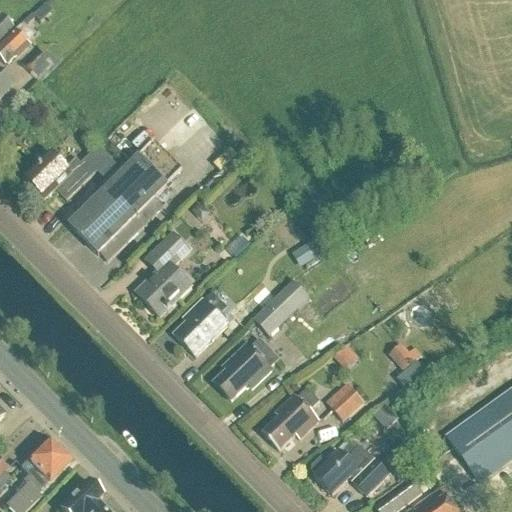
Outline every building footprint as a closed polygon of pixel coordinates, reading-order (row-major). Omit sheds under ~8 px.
[(0,18),(0,46),(14,32),(0,18)] [(0,47),(0,63),(4,68),(5,68),(7,70),(16,61),(17,62),(30,50),(27,46),(34,39),(22,27),(0,47)] [(0,101),(10,92),(0,81),(0,101)] [(154,147),(138,163),(69,231),(97,260),(99,259),(107,266),(162,212),(154,204),(182,176),(154,147)] [(50,158),(22,185),(44,207),(56,195),(66,205),(96,176),(103,183),(117,169),(100,151),(82,168),(78,164),(67,175),(50,158)] [(163,271),(135,298),(159,323),(191,292),(172,272),(188,255),(173,239),(152,260),(163,271)] [(228,254),(235,262),(248,251),(250,249),(242,240),(228,254)] [(293,287),(252,326),(268,342),(309,304),(293,287)] [(186,327),(173,341),(195,362),(227,330),(202,305),(183,324),(186,327)] [(260,343),(250,353),(246,349),(226,368),(230,372),(213,388),(230,406),(247,390),(251,394),(271,375),(270,374),(279,364),(260,343)] [(417,365),(402,349),(389,360),(404,377),(417,365)] [(329,411),(344,427),(365,408),(350,392),(329,411)] [(261,439),(278,456),(294,440),(298,444),(318,425),(309,416),(319,407),(307,393),(297,402),(294,399),(273,419),(277,423),(261,439)] [(398,424),(384,409),(373,420),(386,435),(398,424)] [(352,445),(328,469),(321,462),(311,472),(311,475),(316,481),(314,483),(332,501),(355,479),(354,478),(368,465),(370,463),(359,451),(358,452),(352,445)] [(67,466),(47,447),(20,474),(28,482),(22,487),(25,490),(4,511),(5,511),(29,511),(39,502),(35,498),(67,466)] [(422,466),(408,452),(388,472),(402,486),(422,466)] [(368,465),(354,478),(355,479),(358,483),(353,488),(367,503),(389,481),(375,467),(373,469),(368,465)] [(0,494),(11,483),(5,477),(8,474),(0,466),(0,494)] [(375,511),(401,511),(421,497),(412,485),(375,511)] [(101,501),(87,486),(60,511),(102,511),(96,506),(101,501)] [(453,511),(446,502),(451,498),(445,490),(414,511),(453,511)]
